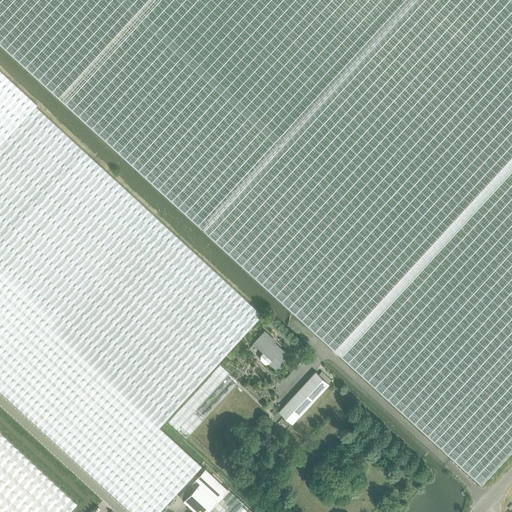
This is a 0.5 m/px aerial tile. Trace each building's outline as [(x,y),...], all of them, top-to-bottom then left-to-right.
[(511,0),(0,0),(0,42),(150,180),(204,229),(481,484),(509,453),(511,450),(511,0)] [(0,390),(30,418),(131,511),(158,511),(201,465),(158,425),(204,376),(262,314),(209,265),(150,209),(138,198),(48,115),(0,70),(0,390)] [(269,362),(275,368),(279,367),(280,362),(287,354),(272,339),(273,338),(264,330),(253,343),(263,352),(260,354),(260,358),(265,363),(269,362)] [(220,363),(167,419),(186,437),(239,380),(220,363)] [(328,382),(322,376),(315,371),(309,376),(278,411),(292,423),(328,382)] [(0,511),(71,511),(79,504),(0,429),(0,511)] [(179,496),(193,509),(196,511),(253,511),(205,467),(201,471),(195,478),(199,483),(191,491),(187,487),(179,496)]
